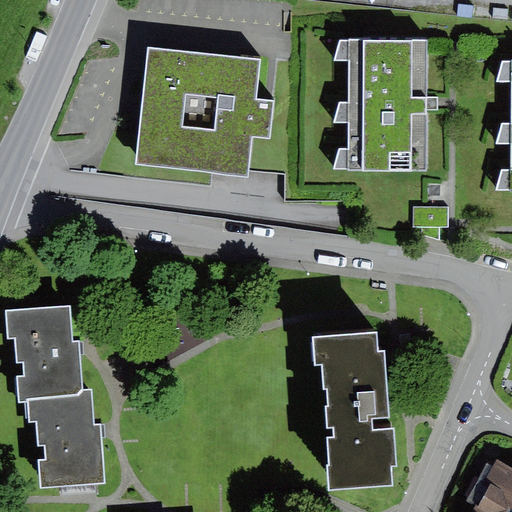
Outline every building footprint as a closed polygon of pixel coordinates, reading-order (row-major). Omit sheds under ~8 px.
[(427,44),(339,43),(334,65),(351,63),(351,106),(340,106),(334,125),(352,127),(351,152),(340,153),(334,174),(429,176),(428,105),(427,44)] [(260,65),(149,53),(136,170),(250,183),(255,141),(271,143),(275,107),(256,104),(260,65)] [(511,66),(503,66),(496,84),(511,84),(511,127),(502,127),(497,146),(511,146),(511,168),(511,174),(502,173),(496,197),(511,197),(511,66)] [(448,210),(413,209),(413,228),(448,229),(448,210)] [(72,348),(69,312),(6,317),(9,343),(15,343),(17,369),(21,369),(22,378),(17,379),(19,406),(27,404),(78,401),(82,394),(79,347),(72,348)] [(380,339),(313,345),(315,373),(323,373),(325,397),(328,397),(330,417),(327,417),(329,435),(335,434),(337,448),(329,449),(331,475),(329,475),(332,503),(397,497),(395,478),(401,478),(397,435),(375,437),(375,429),(393,428),(387,358),(381,358),(380,339)] [(78,401),(27,404),(28,428),(35,427),(36,452),(44,451),(45,466),(39,464),(41,493),(108,487),(103,427),(97,428),(94,393),(82,394),(78,401)] [(511,511),(511,471),(498,464),(473,511),(511,511)]
